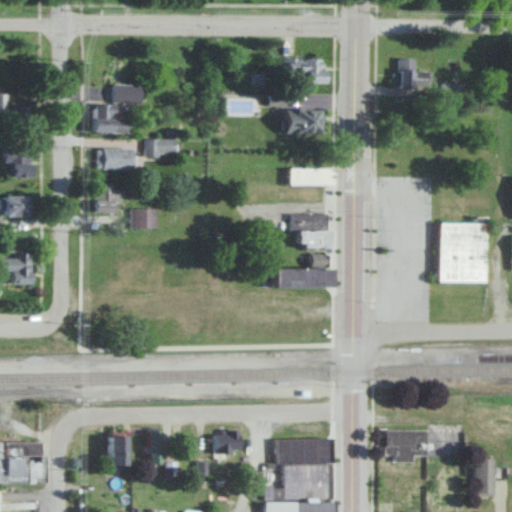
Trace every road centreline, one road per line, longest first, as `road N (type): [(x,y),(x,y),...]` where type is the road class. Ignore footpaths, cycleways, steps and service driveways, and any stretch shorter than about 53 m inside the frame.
road 1 (residential): [(511,28),(0,24)]
road 2 (tertiary): [(349,511),(353,30)]
road 3 (residential): [(55,312),(61,0)]
road 4 (residential): [(349,411),(97,413),(61,430),(58,450)]
road 5 (residential): [(349,335),(511,330)]
